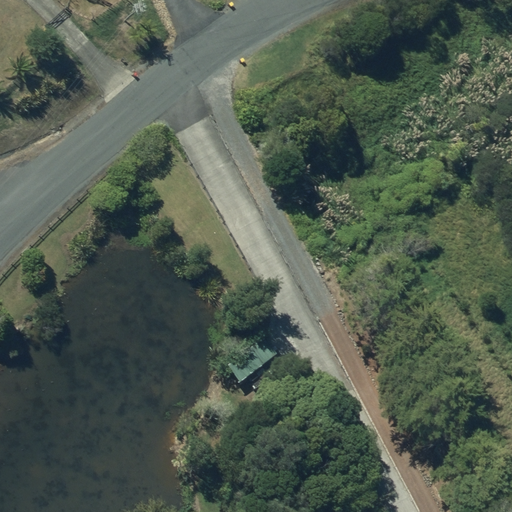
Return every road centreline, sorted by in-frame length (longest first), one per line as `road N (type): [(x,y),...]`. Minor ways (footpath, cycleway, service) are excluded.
road 1 (unclassified): [(165,80),(404,511)]
road 2 (unclassified): [(165,80),(0,217)]
road 3 (unclassified): [(290,0),(165,80)]
